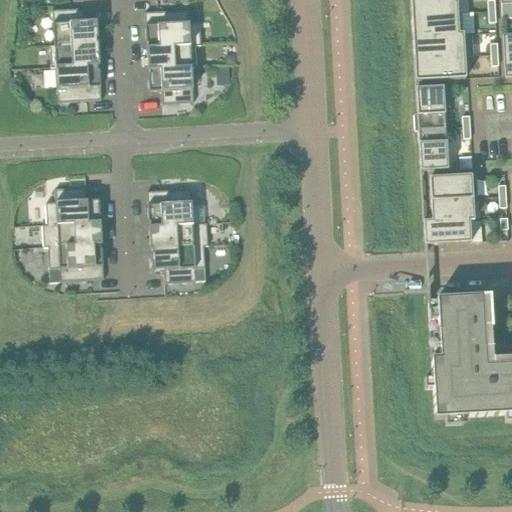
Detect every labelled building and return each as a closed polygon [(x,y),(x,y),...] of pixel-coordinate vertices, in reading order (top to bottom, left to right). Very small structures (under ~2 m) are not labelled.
[(409,0),(410,18),(456,15),(456,14),(455,0),(409,0)] [(495,13),(494,1),(487,2),(487,13),(495,13)] [(95,45),(95,44),(95,40),(96,40),(96,36),(97,36),(96,27),(95,27),(95,23),(83,24),(82,10),(51,12),(53,47),(95,45)] [(193,48),(194,48),(199,47),(198,24),(188,25),(187,12),(143,14),(145,45),(146,45),(147,49),(147,51),(193,48)] [(495,13),(487,13),(488,24),(495,24),(495,13)] [(410,18),(411,40),(420,40),(420,39),(462,37),(462,35),(461,14),(456,14),(456,15),(410,18)] [(511,34),(502,35),(505,78),(511,77),(511,34)] [(463,59),(472,58),(471,35),(462,35),(462,37),(420,39),(420,40),(411,40),(413,61),(463,58),(463,59)] [(95,45),(53,47),(48,48),(50,70),(54,70),(96,67),(96,68),(98,68),(97,44),(95,44),(95,45)] [(147,51),(147,49),(145,49),(146,72),(148,72),(190,70),(195,69),(193,48),(147,51)] [(224,67),(235,67),(235,57),(224,57),(224,67)] [(413,61),(414,83),(464,80),(463,59),(463,58),(413,61)] [(96,67),(54,70),(55,92),(56,105),(100,102),(98,72),(97,72),(96,68),(96,67)] [(148,72),(148,76),(147,77),(148,94),(160,93),(161,107),(192,105),(191,91),(190,70),(148,72)] [(215,89),(229,88),(228,72),(215,72),(215,89)] [(444,130),(442,89),(414,91),(417,132),(444,130)] [(419,173),(446,171),(444,130),(417,132),(419,173)] [(428,180),(429,202),(471,200),(471,201),(476,200),(475,177),(428,180)] [(505,198),(505,187),(497,187),(498,198),(505,198)] [(98,224),(97,219),(99,219),(98,202),(85,203),(85,189),(53,191),(54,204),(44,205),(46,227),(98,224)] [(149,229),(191,226),(190,204),(189,191),(146,194),(147,224),(149,224),(149,228),(149,229)] [(505,198),(498,198),(499,209),(506,209),(505,198)] [(473,222),(471,201),(471,200),(429,202),(431,223),(431,224),(468,222),(468,223),(473,222)] [(470,244),(468,223),(468,222),(431,224),(431,223),(422,224),(424,247),(470,244)] [(98,224),(46,227),(41,227),(43,250),(47,249),(99,246),(99,247),(101,247),(99,224),(98,224)] [(149,229),(149,228),(148,228),(149,252),(151,252),(151,251),(203,248),(207,248),(206,225),(191,226),(149,229)] [(99,246),(47,249),(48,271),(58,271),(59,284),(102,282),(101,251),(99,251),(99,247),(99,246)] [(151,251),(151,252),(151,256),(149,256),(150,260),(149,260),(149,269),(150,269),(150,273),(163,273),(164,286),(195,284),(194,271),(204,270),(203,248),(151,251)] [(511,347),(492,349),(491,330),(491,327),(490,327),(489,300),(489,297),(435,300),(427,301),(434,421),(511,416),(511,347)]
